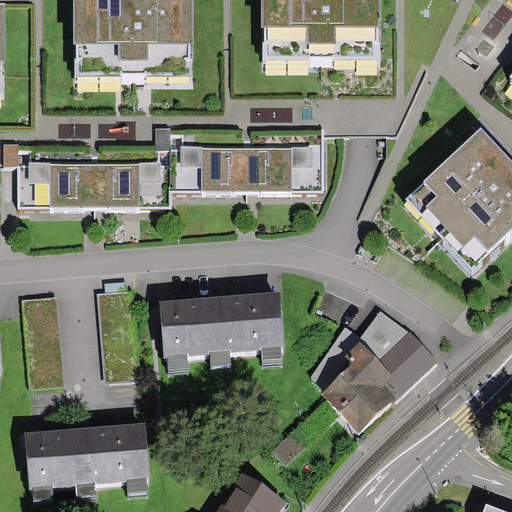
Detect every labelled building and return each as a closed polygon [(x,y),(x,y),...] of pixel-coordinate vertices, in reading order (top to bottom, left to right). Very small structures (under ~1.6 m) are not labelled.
[(376,0),(263,0),(263,70),(376,71),(376,0)] [(187,5),(74,6),(75,85),(188,83),(187,5)] [(511,75),(500,90),(511,99),(511,75)] [(322,143),(188,143),(188,200),(322,200),(322,143)] [(511,235),(511,181),(481,148),(413,201),(479,265),(511,235)] [(161,158),(13,159),(14,219),(162,217),(161,158)] [(127,299),(100,302),(107,383),(134,381),(127,299)] [(52,306),(23,309),(30,388),(59,386),(52,306)] [(274,306),(164,316),(169,361),(278,351),(274,306)] [(384,326),(301,409),(341,448),(384,405),(390,411),(429,372),(384,326)] [(136,437),(28,447),(33,494),(141,484),(136,437)] [(217,511),(281,511),(287,504),(244,475),(225,506),(222,504),(217,511)]
